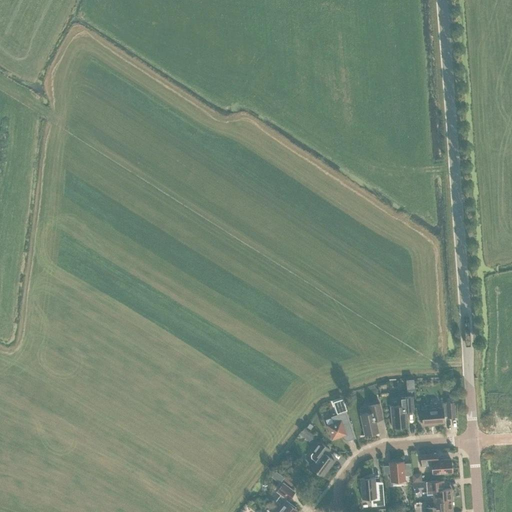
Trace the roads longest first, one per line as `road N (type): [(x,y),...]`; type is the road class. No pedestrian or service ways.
road 1 (tertiary): [(473,439),(440,0)]
road 2 (residential): [(322,511),(337,503),(352,463),(369,452),(473,439)]
